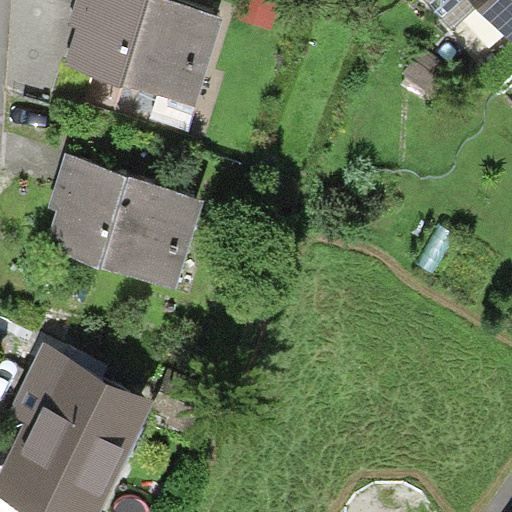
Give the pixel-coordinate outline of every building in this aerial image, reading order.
[(77,19),(67,52),(196,90),(223,1),(218,0),(75,0),(70,16),(77,19)] [(275,0),(242,0),(239,10),(269,20),(275,0)] [(511,0),(487,0),(511,25),(511,0)] [(423,42),(404,68),(433,89),(451,63),(423,42)] [(57,201),(47,235),(177,274),(204,184),(66,143),(50,199),(57,201)] [(93,511),(154,382),(43,331),(12,399),(27,406),(0,464),(0,481),(66,511),(93,511)]
